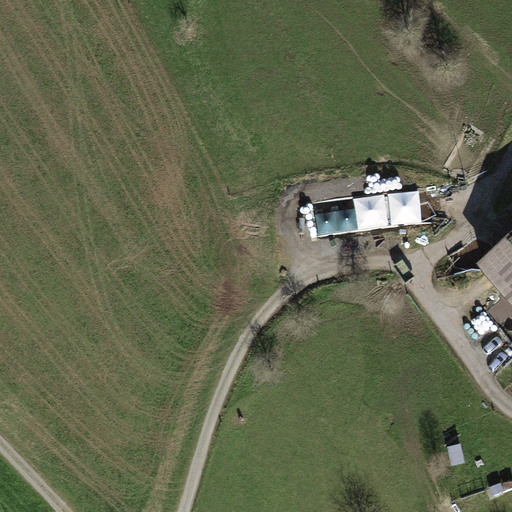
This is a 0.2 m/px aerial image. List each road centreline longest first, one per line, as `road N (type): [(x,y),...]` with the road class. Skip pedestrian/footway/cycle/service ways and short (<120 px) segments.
road 1 (track): [(407,264),(356,265),(299,280),(259,315),(229,370),(182,511)]
road 2 (track): [(412,0),(511,86)]
